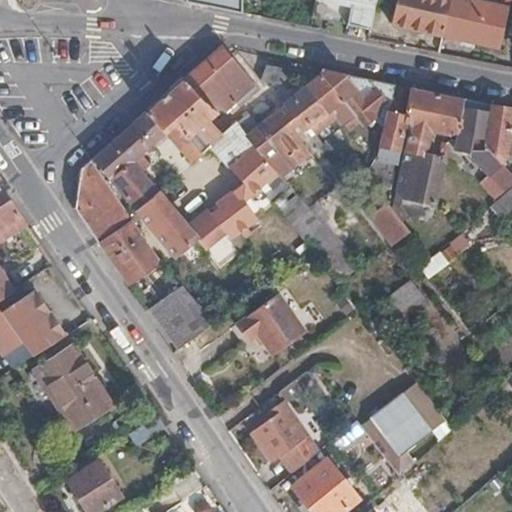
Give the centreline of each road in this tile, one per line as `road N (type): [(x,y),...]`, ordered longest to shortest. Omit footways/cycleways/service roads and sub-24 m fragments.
road 1 (residential): [(254,511),(28,183)]
road 2 (secondary): [(136,24),(217,27),(511,83)]
road 3 (residential): [(28,183),(140,81),(136,24)]
road 4 (secondary): [(0,16),(136,24)]
